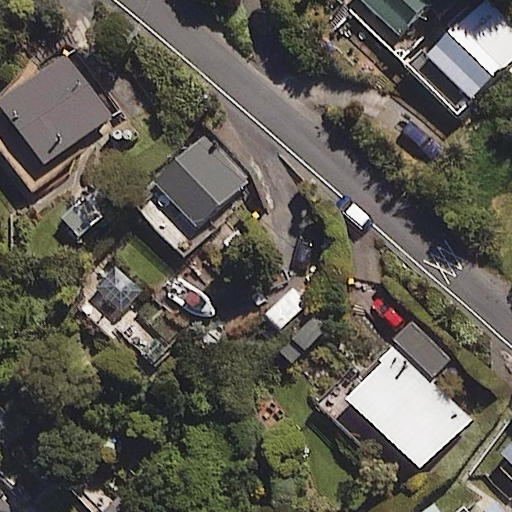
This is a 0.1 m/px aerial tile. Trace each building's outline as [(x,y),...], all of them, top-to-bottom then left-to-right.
[(347,0),(347,1),(388,43),(420,12),(424,17),(441,0),(347,0)] [(511,61),(511,29),(483,0),(405,79),(450,124),(511,61)] [(109,117),(54,59),(0,109),(0,172),(23,198),(109,117)] [(146,195),(153,202),(130,223),(171,267),(194,247),(185,237),(241,185),(202,143),(146,195)] [(93,225),(71,201),(44,226),(67,250),(93,225)] [(446,363),(409,328),(391,345),(428,382),(446,363)] [(355,450),(366,438),(413,482),(466,425),(393,357),(356,397),(343,384),(315,413),(355,450)] [(511,445),(497,462),(511,475),(511,445)] [(125,511),(98,479),(77,497),(89,511),(125,511)]
